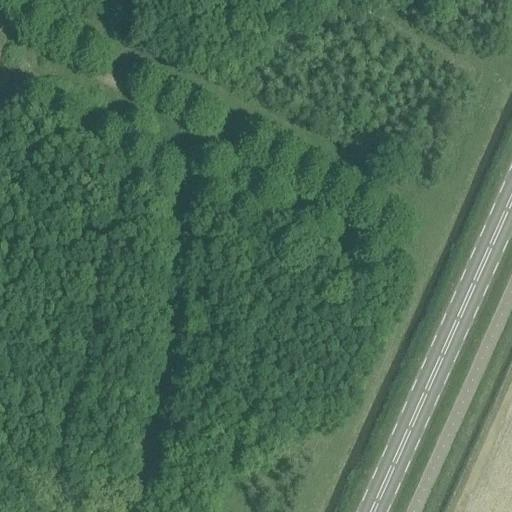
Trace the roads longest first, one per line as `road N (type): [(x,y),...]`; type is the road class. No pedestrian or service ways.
road 1 (track): [(424,212),(29,0)]
road 2 (secondary): [(372,511),(511,197)]
road 3 (unclassified): [(242,155),(0,21)]
